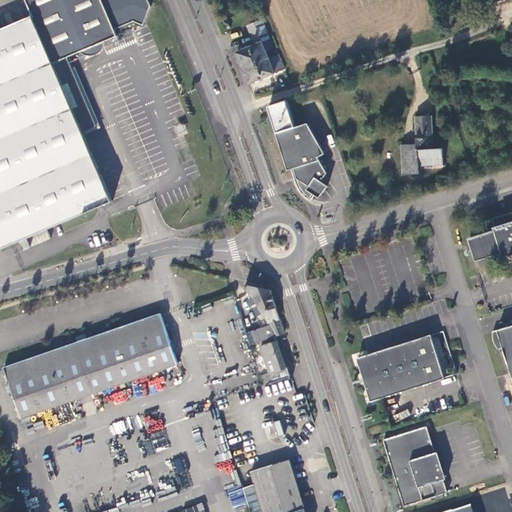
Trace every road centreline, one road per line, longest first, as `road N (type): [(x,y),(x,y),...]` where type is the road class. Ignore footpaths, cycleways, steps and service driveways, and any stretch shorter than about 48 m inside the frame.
road 1 (unclassified): [(433,204),(511,457)]
road 2 (secondary): [(374,511),(299,261)]
road 3 (secondary): [(275,269),(359,511)]
road 4 (secondary): [(180,0),(256,197),(258,221)]
road 5 (secondary): [(283,213),(195,0)]
road 6 (tertiary): [(0,293),(169,247),(205,249)]
